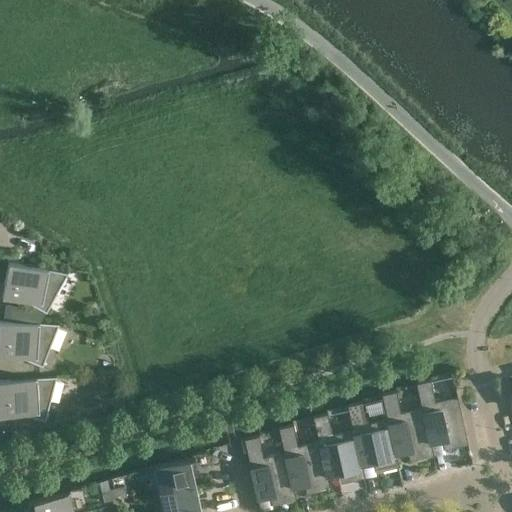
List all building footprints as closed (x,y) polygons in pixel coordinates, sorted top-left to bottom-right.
[(68,273),(22,264),(8,261),(4,283),(7,283),(4,295),(35,301),(33,305),(46,312),(68,273)] [(58,324),(59,324),(13,321),(12,321),(0,320),(0,354),(30,356),(28,360),(42,366),(58,324)] [(430,380),(416,383),(421,408),(422,407),(429,442),(430,442),(441,440),(444,449),(468,444),(451,372),(450,372),(456,397),(435,401),(430,380)] [(56,377),(56,376),(10,379),(0,379),(0,408),(0,414),(31,412),(30,416),(45,420),(56,377)] [(396,391),(381,395),(387,419),(395,453),(396,453),(407,451),(409,461),(433,455),(430,442),(429,442),(422,407),(421,408),(400,412),(396,391)] [(361,402),(347,406),(352,430),(353,430),(361,465),(361,464),(373,462),(375,472),(399,466),(396,453),(395,453),(387,419),(366,423),(361,402)] [(327,414),(312,417),(318,441),(319,441),(326,476),(327,476),(338,473),(340,483),(364,477),(361,464),(361,465),(353,430),(352,430),(332,435),(327,414)] [(293,425),(278,428),(283,452),(284,452),(292,487),(293,487),(304,484),(306,494),(330,489),(327,476),(326,476),(319,441),(318,441),(297,446),(293,425)] [(29,429),(12,430),(17,443),(32,438),(29,429)] [(244,439),(260,511),(261,511),(258,498),(269,495),(272,505),(295,500),(293,487),(292,487),(284,452),(283,452),(263,457),(258,436),(244,439)] [(194,457),(154,466),(160,494),(194,487),(193,480),(194,457)] [(112,489),(115,499),(126,496),(124,486),(112,489)] [(164,511),(177,511),(199,507),(194,487),(160,494),(164,511)] [(115,499),(112,489),(101,491),(103,501),(115,499)] [(71,511),(67,493),(27,502),(32,511),(71,511)]
